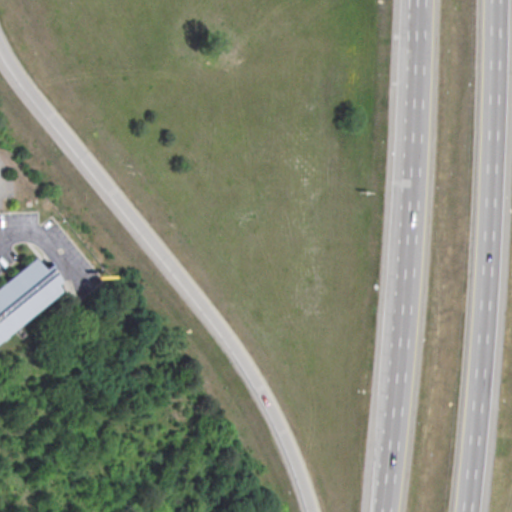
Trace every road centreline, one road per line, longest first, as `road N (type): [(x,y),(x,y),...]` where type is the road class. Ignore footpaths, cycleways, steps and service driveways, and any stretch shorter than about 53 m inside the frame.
road 1 (motorway): [(0,37),(53,118),(253,372),(313,511)]
road 2 (motorway): [(467,511),(493,145),(492,0)]
